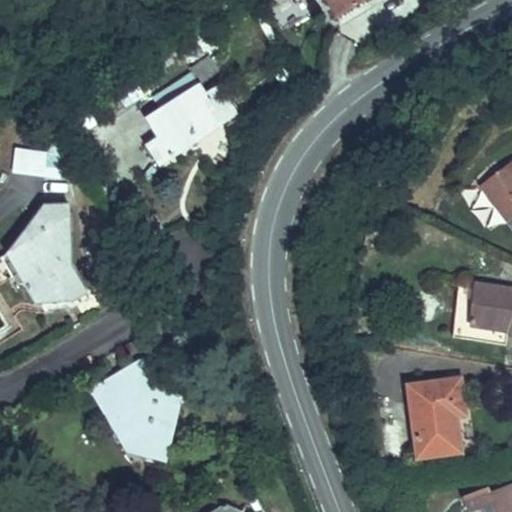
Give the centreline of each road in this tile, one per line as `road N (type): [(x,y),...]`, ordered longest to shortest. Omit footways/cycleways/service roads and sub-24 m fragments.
road 1 (secondary): [(508,0),(432,41),(335,112),(296,160),(280,197),(268,243),(275,332),(339,511)]
road 2 (residential): [(0,389),(130,315)]
